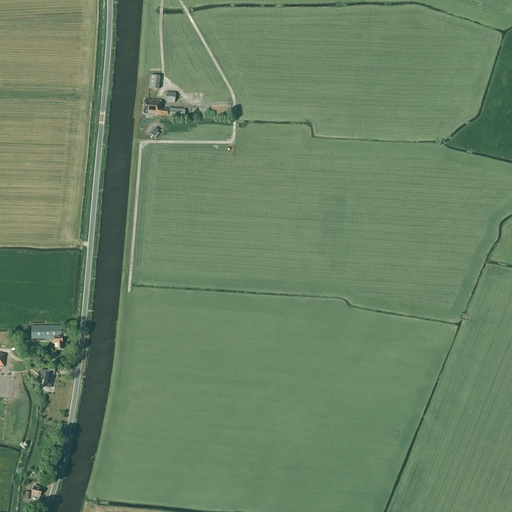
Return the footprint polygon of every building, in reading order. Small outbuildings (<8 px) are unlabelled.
[(152,91),(157,91),(157,89),(159,89),(160,76),(150,75),(149,88),(152,89),(152,91)] [(176,93),(167,92),(165,101),(175,102),(176,93)] [(169,108),(169,109),(162,108),(162,107),(161,107),(161,105),(161,101),(145,99),(143,113),(184,117),(185,110),(169,108)] [(61,336),(61,326),(31,326),(32,339),(46,339),(46,340),(54,340),(54,343),(57,343),(57,349),(62,349),(62,343),(62,336),(61,336)] [(51,384),(53,375),(54,375),(55,369),(48,369),(48,371),(41,370),(40,373),(45,373),(44,384),(44,385),(44,386),(45,387),(46,388),(51,388),(51,384)] [(35,487),(34,486),(32,494),(40,497),(42,489),(41,488),(41,487),(36,486),(35,487)]
